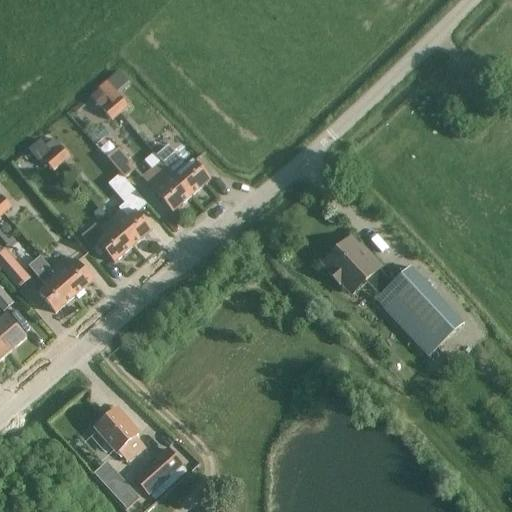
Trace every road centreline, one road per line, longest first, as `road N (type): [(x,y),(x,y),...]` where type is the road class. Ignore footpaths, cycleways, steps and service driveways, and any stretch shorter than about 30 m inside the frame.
road 1 (residential): [(0,425),(332,133)]
road 2 (track): [(94,343),(205,462),(207,485),(181,511)]
road 3 (unclassified): [(332,133),(472,0)]
